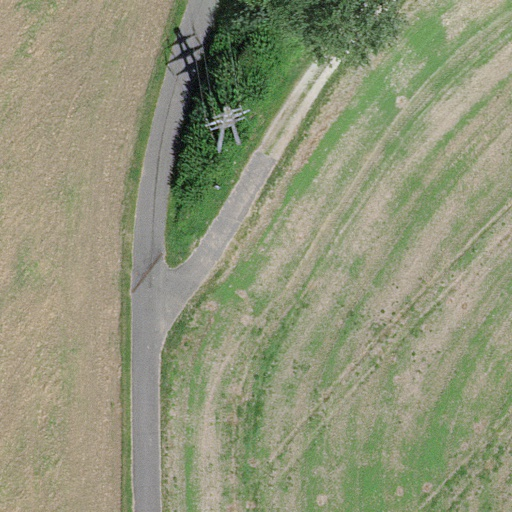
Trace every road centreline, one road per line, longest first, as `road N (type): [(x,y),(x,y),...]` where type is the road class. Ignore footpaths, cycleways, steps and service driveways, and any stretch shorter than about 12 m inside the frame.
road 1 (track): [(147,511),(141,285),(157,144),(199,0)]
road 2 (track): [(353,0),(336,11),(210,254),(141,285)]
